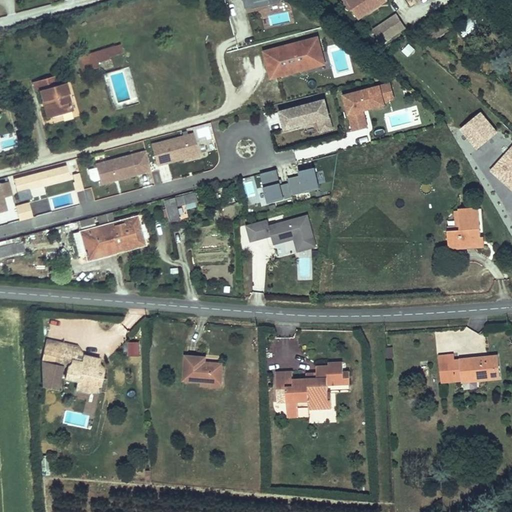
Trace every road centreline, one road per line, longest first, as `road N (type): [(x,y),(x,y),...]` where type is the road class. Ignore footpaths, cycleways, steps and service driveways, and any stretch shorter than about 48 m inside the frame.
road 1 (tertiary): [(0,292),(340,316),(511,305)]
road 2 (residential): [(216,174),(0,231)]
